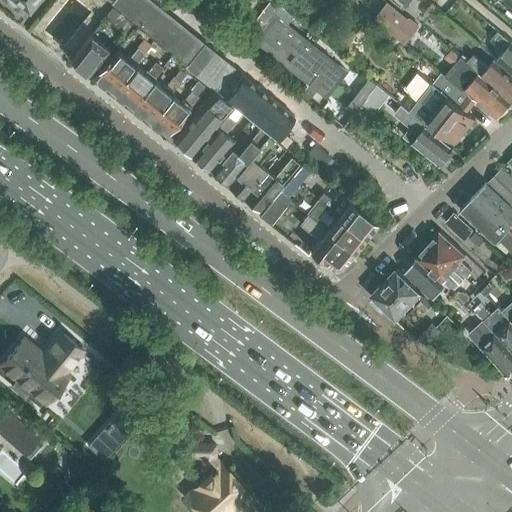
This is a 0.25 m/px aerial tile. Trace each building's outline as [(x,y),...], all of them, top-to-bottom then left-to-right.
[(12,0),(14,1),(18,0),(23,5),(24,4),(29,8),(35,1),(37,2),(38,0),(12,0)] [(67,0),(42,33),(64,50),(102,1),(100,0),(67,0)] [(256,60),(179,0),(111,0),(110,2),(190,65),(188,67),(279,140),(294,116),(243,76),(256,60)] [(387,3),(374,18),(405,43),(418,28),(417,27),(418,26),(409,19),(408,20),(387,3)] [(105,17),(125,32),(132,24),(112,9),(105,17)] [(256,39),(316,88),(335,64),(275,15),(256,39)] [(505,51),(496,60),(496,61),(511,74),(511,42),(499,31),(492,39),(505,51)] [(71,60),(88,73),(108,48),(91,35),(71,60)] [(116,50),(95,76),(97,77),(98,81),(103,85),(107,85),(113,90),(134,64),(143,53),(137,48),(129,57),(128,56),(126,58),(116,50)] [(445,57),(473,81),(465,89),(496,116),(511,101),(467,62),(452,49),(445,57)] [(474,55),(467,62),(511,101),(511,74),(496,61),(496,60),(495,59),(487,67),(474,55)] [(134,64),(113,90),(115,91),(115,95),(120,99),(124,99),(132,105),(152,79),(161,68),(155,63),(148,72),(146,70),(144,73),(134,64)] [(441,72),(410,113),(425,125),(428,122),(455,144),(475,120),(467,113),(477,102),(441,72)] [(152,79),(132,105),(133,106),(133,110),(138,114),(142,113),(150,119),(170,93),(180,82),(173,77),(166,86),(164,85),(162,87),(152,79)] [(172,141),(192,156),(234,106),(215,90),(172,141)] [(170,93),(150,119),(151,120),(151,124),(156,128),(160,127),(168,134),(198,97),(191,92),(184,101),(182,100),(181,102),(170,93)] [(234,106),(192,156),(209,170),(233,141),(224,133),(241,112),(234,106)] [(453,148),(425,125),(410,113),(403,120),(419,133),(412,142),(440,165),(440,164),(445,164),(450,157),(450,152),(453,148)] [(231,149),(212,172),(228,185),(251,157),(270,134),(261,127),(238,154),(231,149)] [(251,157),(228,185),(244,198),(267,170),(251,157)] [(267,170),(244,198),(259,210),(298,163),(291,157),(274,176),(267,170)] [(311,169),(304,163),(292,177),(299,183),(311,169)] [(299,183),(292,177),(283,188),(290,194),(299,183)] [(511,207),(486,183),(471,198),(506,231),(511,224),(511,207)] [(288,197),(280,191),(259,216),(271,225),(291,200),(288,197)] [(339,215),(364,236),(376,222),(351,201),(345,208),(333,199),(332,201),(322,193),(318,198),(327,206),(339,215)] [(327,229),(353,250),(364,236),(339,215),(327,206),(318,198),(313,203),(315,205),(308,214),(316,220),(327,229)] [(499,239),(511,251),(511,236),(506,231),(471,198),(460,210),(495,243),(499,239)] [(327,229),(316,220),(308,214),(300,223),(319,239),(310,251),(322,261),(324,259),(332,266),(332,269),(335,270),(339,270),(341,268),(341,265),(348,256),(350,257),(355,252),(353,250),(327,229)] [(465,240),(473,231),(455,214),(447,223),(465,240)] [(433,239),(428,244),(465,278),(472,271),(461,260),(466,254),(440,231),(438,233),(436,232),(432,236),(433,239)] [(465,278),(428,244),(423,249),(420,249),(417,253),(418,256),(416,258),(442,281),(447,275),(458,286),(465,278)] [(446,285),(416,258),(403,273),(432,300),(446,285)] [(371,296),(394,319),(402,311),(406,314),(420,299),(429,308),(434,303),(398,268),(371,296)] [(483,320),(511,351),(511,320),(510,319),(499,308),(492,315),(485,308),(478,315),(483,320)] [(482,348),(507,376),(511,371),(511,351),(483,320),(468,333),(482,348)] [(433,323),(419,337),(427,345),(433,340),(441,331),(437,327),(433,323)] [(23,337),(1,365),(17,378),(11,386),(25,397),(31,390),(45,402),(68,374),(65,371),(83,350),(60,331),(43,353),(23,337)] [(0,433),(25,454),(37,440),(0,408),(0,433)] [(88,443),(87,445),(104,460),(113,450),(98,436),(90,445),(88,443)] [(184,459),(200,459),(200,467),(207,467),(209,470),(183,494),(198,511),(229,511),(231,510),(232,511),(255,511),(260,508),(227,468),(226,469),(216,458),(216,446),(185,444),(184,459)] [(69,477),(86,476),(84,459),(67,461),(69,477)]
